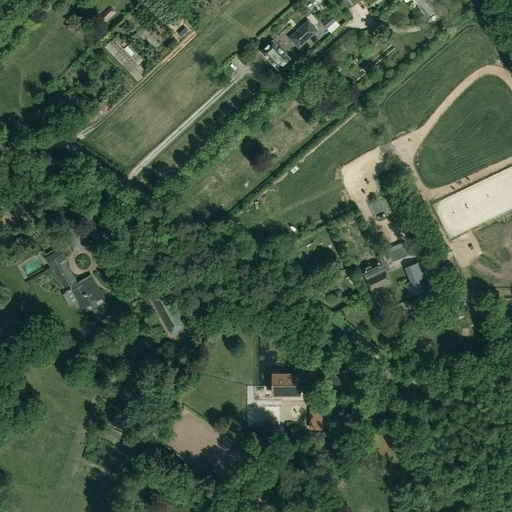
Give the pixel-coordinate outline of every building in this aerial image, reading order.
[(109,17),(120,9),(115,3),(105,12),(109,17)] [(339,25),(330,15),(321,23),(329,33),(339,25)] [(290,38),(299,47),(316,31),(307,21),(290,38)] [(114,35),(108,40),(117,51),(123,46),(114,35)] [(273,40),(260,51),(278,70),(290,58),(273,40)] [(421,226),(414,230),(419,241),(427,238),(421,226)] [(438,248),(446,243),(442,234),(433,239),(438,248)] [(404,241),(382,250),(386,261),(388,260),(389,263),(410,254),(404,241)] [(60,248),(45,257),(52,269),(53,269),(65,290),(71,287),(83,309),(104,297),(92,275),(77,283),(65,262),(67,261),(60,248)] [(370,264),(370,263),(367,262),(365,263),(364,266),(365,267),(361,269),(372,291),(390,283),(385,271),(390,269),(386,261),(385,261),(382,254),(376,256),(378,262),(377,262),(376,261),(370,264)] [(410,283),(404,285),(408,297),(427,290),(423,278),(426,277),(420,261),(404,268),(410,283)] [(122,304),(138,295),(132,285),(121,292),(122,294),(118,296),(122,304)] [(150,297),(171,335),(186,327),(165,288),(150,297)] [(273,394),(299,394),(299,381),(303,381),(303,382),(317,382),(317,360),(302,360),(302,366),(302,367),(295,367),(295,374),(273,374),(273,394)] [(309,405),(309,429),(323,429),(323,427),(323,416),(323,405),(309,405)] [(99,436),(112,441),(117,432),(104,426),(99,436)]
